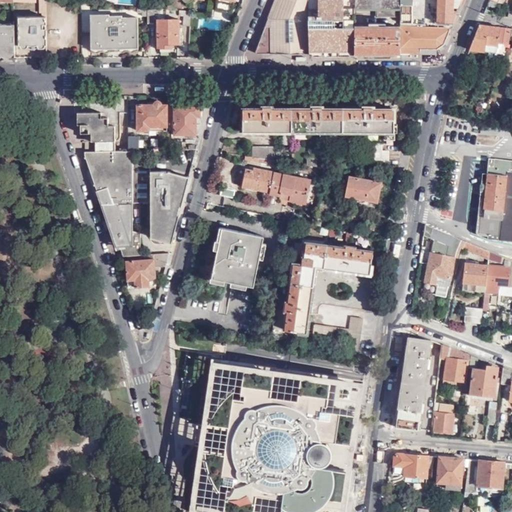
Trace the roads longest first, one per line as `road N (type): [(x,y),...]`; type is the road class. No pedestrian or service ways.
road 1 (tertiary): [(24,72),(47,95),(136,365)]
road 2 (residential): [(227,78),(158,345),(136,365)]
road 3 (tertiary): [(395,317),(447,74)]
road 4 (tertiary): [(447,74),(227,78)]
road 5 (tertiary): [(227,78),(24,72)]
road 6 (tertiary): [(136,365),(171,511)]
road 7 (residential): [(511,450),(378,441)]
road 8 (tertiary): [(378,441),(395,317)]
road 9 (residential): [(395,317),(511,362)]
